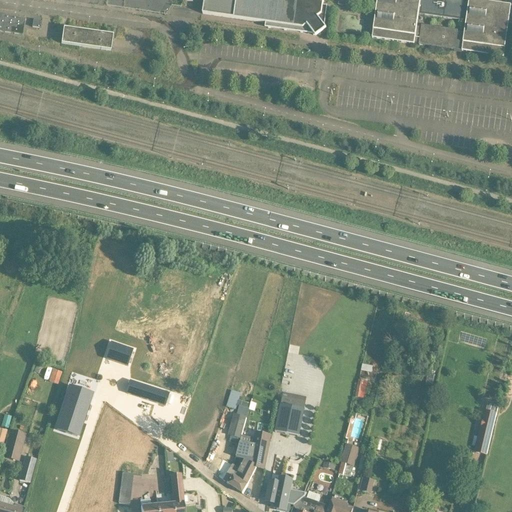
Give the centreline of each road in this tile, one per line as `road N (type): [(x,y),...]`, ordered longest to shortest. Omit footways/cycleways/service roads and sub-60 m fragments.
road 1 (motorway): [(0,180),(270,241),(511,308)]
road 2 (motorway): [(511,278),(271,212),(0,153)]
road 3 (unclassified): [(256,511),(104,392),(61,511)]
